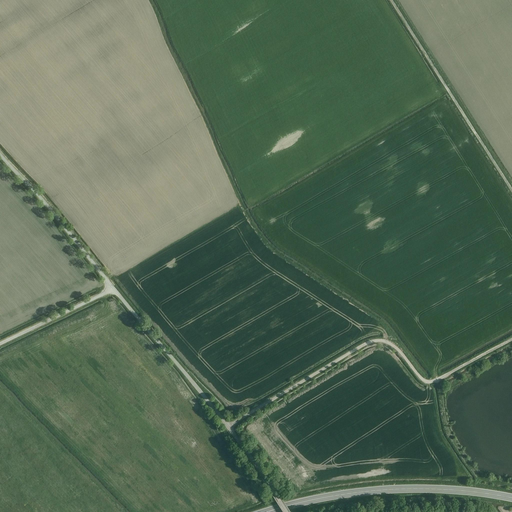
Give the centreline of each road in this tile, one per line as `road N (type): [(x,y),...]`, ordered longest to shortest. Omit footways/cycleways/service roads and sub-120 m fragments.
road 1 (track): [(229,426),(368,343),(386,343),(429,383),(511,339)]
road 2 (residential): [(287,511),(229,426),(114,288)]
road 3 (secondary): [(268,511),(382,489),(511,498)]
road 4 (track): [(511,193),(387,0)]
road 5 (residential): [(114,288),(0,149)]
road 6 (unclassified): [(114,288),(0,345)]
